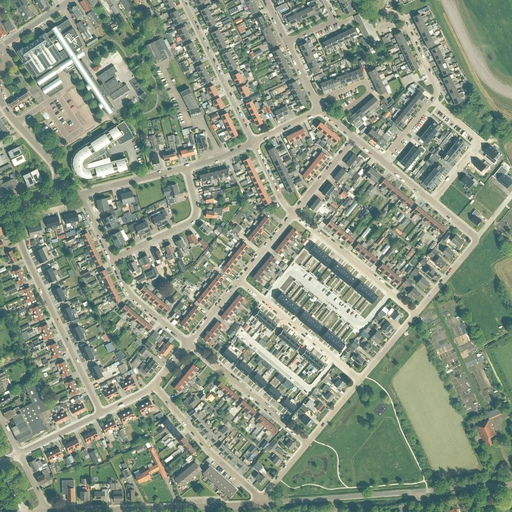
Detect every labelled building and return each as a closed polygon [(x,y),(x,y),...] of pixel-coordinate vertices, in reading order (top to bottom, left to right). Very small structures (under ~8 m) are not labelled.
[(24,0),(10,0),(17,10),(18,9),(26,21),(33,16),(28,7),(29,6),(24,0)] [(45,8),(39,0),(36,0),(37,0),(35,1),(41,11),(45,8)] [(39,0),(45,8),(48,6),(44,0),(39,0)] [(87,2),(85,0),(82,0),(80,2),(86,12),(92,8),(90,5),(88,1),(87,2)] [(120,0),(123,4),(124,4),(129,12),(133,9),(126,0),(120,0)] [(171,0),(165,3),(164,2),(160,5),(161,7),(165,5),(167,9),(174,6),(171,0)] [(249,0),(246,2),(242,4),(243,7),(247,5),(249,8),(256,5),(253,0),(249,0)] [(314,4),(311,6),(310,6),(314,14),(320,11),(316,4),(317,3),(314,0),(312,0),(314,4)] [(348,2),(346,0),(344,0),(339,3),(342,9),(349,5),(350,5),(353,3),(352,0),(348,2)] [(308,7),(305,9),(304,9),(308,16),(314,14),(310,6),(311,6),(309,2),(306,3),(308,7)] [(85,16),(77,4),(70,9),(72,12),(71,13),(74,17),(75,17),(78,20),(79,20),(80,21),(76,24),(82,33),(81,34),(83,37),(82,37),(85,42),(88,46),(98,40),(95,36),(93,37),(87,29),(91,27),(86,21),(87,20),(84,16),(85,16)] [(210,13),(210,12),(208,8),(212,7),(211,4),(207,6),(207,7),(200,11),(203,16),(210,13)] [(110,7),(115,14),(119,12),(114,5),(110,7)] [(249,8),(245,10),(246,13),(250,11),(252,14),(259,11),(256,5),(249,8)] [(303,10),(299,11),(299,12),(302,19),(308,16),(304,9),(305,9),(303,5),(301,6),(303,10)] [(351,8),(350,5),(349,5),(342,9),(346,15),(357,9),(355,6),(351,8)] [(297,13),(294,14),(293,15),(297,22),(302,19),(299,12),(299,11),(297,8),(295,9),(297,13)] [(88,13),(87,15),(91,22),(98,18),(93,10),(88,13)] [(179,16),(177,10),(170,14),(172,18),(168,20),(169,22),(173,20),(173,19),(179,16)] [(210,13),(203,16),(206,22),(213,18),(212,17),(211,14),(214,12),(213,10),(210,12),(210,13)] [(293,15),(294,14),(292,10),(289,11),(291,15),(287,17),(291,25),(297,22),(293,15)] [(141,17),(145,24),(149,22),(145,14),(141,17)] [(420,14),(418,15),(412,17),(415,23),(426,17),(425,15),(421,17),(420,14)] [(266,21),(263,15),(256,18),(252,20),(253,22),(257,20),(258,24),(259,24),(266,21)] [(173,19),(173,20),(175,24),(171,26),(172,28),(176,26),(175,25),(182,22),(179,16),(173,19)] [(213,18),(206,22),(208,27),(216,24),(213,20),(217,18),(216,16),(212,17),(213,18)] [(426,17),(415,23),(417,28),(425,24),(423,21),(427,19),(426,17)] [(45,33),(39,36),(40,37),(23,48),(17,51),(34,76),(36,75),(38,78),(36,80),(45,94),(47,92),(50,96),(62,88),(60,84),(62,83),(57,74),(64,69),(66,72),(76,66),(86,82),(93,76),(82,60),(80,61),(79,59),(85,55),(79,46),(81,45),(68,19),(57,26),(56,25),(51,29),(51,30),(46,34),(45,33)] [(3,22),(0,23),(2,27),(5,26),(9,31),(10,30),(11,30),(14,29),(14,27),(9,20),(5,22),(4,23),(3,22)] [(259,24),(258,24),(254,26),(255,28),(259,26),(261,29),(261,30),(269,26),(266,21),(259,24)] [(425,24),(417,28),(420,33),(431,28),(430,25),(426,27),(425,24)] [(187,32),(184,26),(177,30),(180,34),(176,36),(177,38),(181,36),(180,35),(187,32)] [(261,30),(261,29),(257,31),(258,34),(262,32),(264,35),(264,36),(272,32),(269,26),(261,30)] [(221,35),(220,34),(219,31),(222,29),(221,27),(218,29),(211,33),(214,38),(221,35)] [(357,35),(353,28),(347,31),(350,38),(352,42),(355,40),(353,36),(357,35)] [(432,30),(431,28),(420,33),(422,38),(429,34),(428,31),(432,30)] [(347,31),(341,34),(344,41),(346,45),(349,43),(347,39),(350,38),(347,31)] [(180,35),(181,36),(182,40),(179,41),(180,44),(184,42),(183,41),(190,38),(187,32),(180,35)] [(224,32),(220,34),(221,35),(214,38),(217,44),(224,41),(223,40),(221,36),(225,35),(224,32)] [(264,36),(264,35),(260,37),(261,39),(265,37),(267,41),(267,42),(274,38),(272,32),(264,36)] [(392,40),(392,42),(393,42),(396,40),(403,37),(401,32),(394,35),(395,38),(392,40)] [(344,41),(341,34),(335,37),(338,44),(340,48),(343,46),(341,42),(344,41)] [(429,34),(422,38),(425,43),(436,38),(435,36),(431,37),(429,34)] [(237,35),(235,36),(237,40),(233,42),(236,48),(242,46),(237,35)] [(335,37),(329,40),(332,47),(334,51),(334,50),(337,49),(335,45),(338,44),(335,37)] [(403,37),(396,40),(398,43),(394,45),(395,47),(406,42),(403,37)] [(155,64),(171,56),(162,38),(146,46),(155,64)] [(227,38),(223,40),(224,41),(217,44),(219,50),(226,46),(224,42),(228,40),(227,38)] [(267,42),(267,41),(263,43),(264,45),(268,43),(270,47),(277,44),(274,38),(267,42)] [(436,38),(425,43),(427,48),(435,45),(433,42),(437,40),(436,38)] [(313,45),(311,42),(310,40),(306,42),(299,46),(302,51),(309,48),(309,47),(313,45)] [(332,47),(329,40),(323,43),(328,54),(331,52),(329,48),(332,47)] [(195,48),(192,42),(185,45),(187,50),(184,52),(185,54),(189,52),(188,51),(195,48)] [(408,47),(406,42),(395,47),(396,49),(400,48),(401,51),(408,47)] [(309,48),(302,51),(305,57),(312,53),(311,53),(310,49),(314,47),(313,45),(309,47),(309,48)] [(433,55),(444,50),(443,48),(439,49),(437,46),(430,50),(433,55)] [(408,47),(401,51),(403,54),(399,55),(400,58),(411,52),(408,47)] [(188,51),(189,52),(190,55),(186,57),(187,59),(191,57),(198,53),(195,48),(188,51)] [(231,56),(229,52),(233,50),(232,48),(228,50),(228,51),(222,54),(224,60),(231,56)] [(282,54),(279,48),(272,52),(274,56),(270,58),(271,60),(275,58),(282,54)] [(250,53),(253,58),(262,54),(260,49),(253,53),(252,51),(250,53)] [(444,50),(433,55),(435,60),(442,57),(441,54),(445,52),(444,50)] [(316,51),(311,53),(312,53),(305,57),(307,63),(315,59),(314,58),(313,55),(317,53),(316,51)] [(411,52),(400,58),(401,60),(405,58),(406,61),(413,57),(411,52)] [(191,57),(193,61),(189,63),(190,65),(194,63),(194,62),(201,59),(198,53),(191,57)] [(231,56),(224,60),(227,65),(234,62),(234,61),(232,58),(236,56),(235,54),(231,56)] [(275,58),(277,62),(273,64),(274,66),(278,64),(278,63),(285,60),(282,54),(275,58)] [(318,56),(314,58),(315,59),(307,63),(310,68),(317,65),(317,64),(315,60),(319,58),(318,56)] [(413,57),(406,61),(408,64),(404,66),(405,68),(416,63),(413,57)] [(442,57),(435,60),(438,65),(449,60),(448,58),(444,60),(442,57)] [(234,62),(227,65),(230,71),(237,68),(235,63),(238,62),(237,59),(234,61),(234,62)] [(278,63),(278,64),(280,67),(276,69),(277,71),(281,69),(280,69),(288,65),(285,60),(278,63)] [(449,60),(438,65),(440,70),(447,67),(446,64),(450,62),(449,60)] [(244,64),(239,66),(241,69),(245,67),(245,66),(250,64),(249,61),(243,63),(244,64)] [(317,65),(310,68),(313,74),(320,70),(318,66),(322,64),(321,62),(317,64),(317,65)] [(206,69),(203,63),(196,67),(198,71),(194,73),(195,75),(199,73),(206,69)] [(416,63),(405,68),(406,70),(410,68),(411,71),(418,68),(416,63)] [(355,66),(354,64),(352,65),(354,71),(355,71),(358,78),(364,76),(361,68),(356,70),(355,66)] [(93,76),(86,82),(87,83),(85,85),(88,90),(90,89),(99,102),(97,103),(101,109),(103,107),(108,114),(113,111),(111,108),(113,107),(107,97),(110,95),(113,100),(129,89),(126,84),(123,86),(122,84),(120,85),(114,76),(115,74),(114,73),(117,71),(114,65),(97,76),(101,82),(98,83),(93,76)] [(280,69),(281,69),(282,73),(278,75),(279,77),(283,75),(283,74),(290,71),(288,65),(280,69)] [(451,65),(447,67),(440,70),(443,76),(450,72),(448,69),(452,67),(451,65)] [(378,74),(377,74),(376,70),(380,68),(379,66),(375,68),(375,69),(368,72),(371,78),(378,74)] [(355,71),(354,71),(350,72),(349,68),(347,69),(348,73),(349,73),(352,80),(358,78),(355,71)] [(199,73),(201,77),(197,79),(198,81),(202,79),(201,78),(208,75),(206,69),(199,73)] [(349,73),(348,73),(345,74),(343,70),(341,71),(342,75),(343,75),(346,82),(352,80),(349,73)] [(283,74),(283,75),(285,79),(281,81),(282,83),(286,81),(286,80),(293,76),(290,71),(283,74)] [(382,71),(377,74),(378,74),(371,78),(374,83),(381,80),(380,79),(379,76),(383,74),(382,71)] [(254,78),(251,72),(248,73),(248,74),(245,75),(246,78),(247,78),(248,81),(254,78)] [(343,75),(342,75),(339,77),(337,72),(335,73),(336,77),(337,77),(340,85),(346,82),(343,75)] [(452,74),(449,75),(442,79),(445,84),(452,81),(456,79),(454,77),(453,77),(452,74)] [(201,78),(202,79),(204,82),(200,84),(201,86),(205,85),(204,84),(211,80),(208,75),(201,78)] [(337,77),(336,77),(333,79),(331,75),(329,75),(331,80),(331,79),(334,87),(340,85),(337,77)] [(243,79),(242,76),(234,80),(236,85),(243,81),(242,79),(243,79)] [(331,79),(331,80),(327,81),(325,77),(323,77),(325,82),(326,81),(329,89),(334,87),(331,79)] [(381,80),(374,83),(376,89),(383,85),(381,81),(386,79),(385,77),(380,79),(381,80)] [(129,81),(136,93),(141,89),(134,78),(129,81)] [(320,79),(317,80),(319,84),(320,84),(322,91),(329,89),(326,81),(325,82),(321,83),(320,79)] [(453,84),(452,81),(445,84),(447,89),(460,83),(461,82),(460,80),(453,84)] [(298,87),(295,81),(288,85),(290,89),(286,91),(287,93),(291,91),(291,90),(298,87)] [(387,83),(383,85),(376,89),(379,95),(386,91),(384,87),(388,85),(387,83)] [(460,83),(447,89),(450,94),(457,91),(455,88),(459,86),(461,85),(460,83)] [(215,89),(213,85),(207,88),(208,90),(206,91),(207,93),(215,89)] [(291,90),(291,91),(293,95),(289,97),(290,99),(294,97),(294,96),(301,92),(298,87),(291,90)] [(182,97),(188,110),(189,110),(191,118),(205,115),(201,107),(199,108),(197,106),(198,105),(191,92),(189,88),(180,92),(182,97)] [(207,93),(205,95),(202,96),(203,99),(206,98),(207,100),(210,99),(210,98),(218,94),(215,89),(207,93)] [(249,91),(248,89),(240,93),(242,97),(249,94),(248,92),(249,91)] [(11,108),(31,95),(28,91),(8,104),(11,108)] [(421,101),(425,96),(419,91),(417,94),(413,91),(412,93),(421,101)] [(458,94),(457,91),(450,94),(452,99),(463,94),(462,92),(458,94)] [(294,96),(294,97),(296,100),(292,102),(293,104),(297,102),(296,102),(304,98),(301,92),(294,96)] [(126,105),(144,96),(142,93),(125,102),(126,105)] [(421,101),(412,93),(410,95),(414,97),(412,100),(418,105),(421,101)] [(464,96),(463,94),(452,99),(455,105),(462,101),(460,98),(464,96)] [(222,102),(219,97),(213,101),(214,103),(212,103),(214,106),(222,102)] [(374,97),(369,101),(374,107),(377,111),(379,109),(376,106),(379,103),(374,97)] [(387,101),(384,97),(381,100),(387,108),(387,107),(387,108),(391,104),(394,102),(391,98),(387,101)] [(296,102),(297,102),(299,106),(295,108),(296,110),(300,108),(299,107),(306,103),(304,98),(296,102)] [(248,109),(258,104),(257,102),(254,103),(255,104),(253,105),(251,100),(245,103),(248,109)] [(406,100),(405,102),(414,109),(418,105),(412,100),(409,103),(406,100)] [(374,107),(369,101),(364,105),(370,111),(369,111),(372,115),(374,113),(371,110),(374,107)] [(414,109),(405,102),(403,104),(406,106),(404,109),(410,114),(414,109)] [(260,106),(258,104),(248,109),(251,114),(257,112),(255,108),(256,107),(257,108),(260,106)] [(283,116),(289,113),(285,106),(281,108),(279,104),(277,105),(279,109),(283,116)] [(370,111),(364,105),(359,109),(365,115),(364,116),(367,119),(369,117),(366,114),(369,111),(370,111)] [(279,109),(275,111),(273,107),(271,108),(273,112),(274,112),(277,119),(283,116),(279,109)] [(365,115),(359,109),(355,113),(360,119),(359,120),(362,123),(364,121),(361,118),(364,116),(365,115)] [(399,109),(398,111),(407,118),(410,114),(404,109),(402,111),(399,109)] [(407,118),(398,111),(396,112),(399,115),(397,118),(403,123),(407,118)] [(257,112),(251,114),(254,120),(264,115),(263,113),(260,114),(260,115),(259,116),(257,112)] [(219,123),(230,118),(227,113),(221,115),(223,120),(221,120),(221,119),(218,121),(219,123)] [(362,123),(359,120),(360,119),(355,113),(350,117),(355,123),(354,124),(357,127),(362,123)] [(265,117),(264,115),(254,120),(256,126),(262,123),(260,119),(262,118),(262,119),(265,117)] [(403,123),(397,118),(394,115),(392,117),(396,120),(393,122),(399,127),(403,123)] [(230,118),(219,123),(221,126),(223,124),(223,123),(224,123),(226,127),(232,124),(230,118)] [(116,126),(115,124),(78,149),(73,153),(74,153),(71,159),(70,165),(71,165),(72,170),(76,175),(81,179),(81,178),(87,180),(92,179),(127,171),(125,162),(127,162),(126,157),(110,162),(107,151),(106,151),(104,147),(115,139),(119,145),(134,138),(132,133),(129,129),(124,121),(116,126)] [(434,121),(430,125),(437,131),(441,127),(434,121)] [(317,135),(325,126),(320,122),(316,127),(320,131),(319,132),(318,131),(315,134),(317,135)] [(232,124),(226,127),(228,131),(227,131),(226,130),(224,132),(225,134),(235,129),(232,124)] [(388,129),(393,134),(397,128),(392,124),(388,129)] [(0,128),(0,132),(2,135),(8,130),(4,125),(0,128)] [(430,125),(427,129),(434,135),(437,131),(430,125)] [(325,126),(317,135),(319,137),(322,134),(321,133),(321,132),(325,135),(330,130),(325,126)] [(303,128),(297,131),(302,142),(305,141),(303,138),(302,138),(301,137),(306,135),(303,128)] [(376,133),(377,133),(380,130),(378,128),(375,132),(371,129),(366,135),(371,139),(376,133)] [(235,129),(225,134),(226,137),(229,135),(228,134),(230,134),(232,138),(238,135),(235,129)] [(427,129),(423,133),(430,139),(434,135),(427,129)] [(330,130),(325,135),(329,139),(328,140),(327,139),(325,142),(327,143),(335,134),(330,130)] [(297,131),(291,134),(297,145),(299,144),(298,140),(296,141),(296,140),(300,138),(302,142),(297,131)] [(380,136),(377,133),(376,133),(371,139),(376,143),(381,137),(382,138),(385,134),(383,132),(380,136)] [(199,149),(207,147),(204,136),(203,133),(200,134),(201,137),(196,138),(199,149)] [(423,133),(420,138),(424,141),(422,144),(427,147),(429,145),(427,143),(430,139),(423,133)] [(297,145),(291,134),(286,137),(289,143),(294,141),(294,142),(293,143),(294,146),(297,145)] [(335,134),(327,143),(329,145),(331,142),(330,141),(331,140),(335,143),(340,138),(335,134)] [(155,148),(154,145),(157,144),(155,135),(148,136),(149,140),(150,140),(152,146),(153,148),(155,148)] [(385,140),(382,138),(381,137),(376,143),(381,147),(386,141),(387,142),(390,138),(388,136),(385,140)] [(456,137),(452,142),(454,144),(461,149),(465,144),(458,139),(456,137)] [(193,148),(190,148),(189,147),(190,146),(189,143),(185,144),(188,155),(194,154),(193,148)] [(281,147),(276,150),(275,147),(268,150),(270,155),(277,152),(285,148),(283,143),(280,144),(281,147)] [(313,152),(317,148),(312,144),(309,148),(313,152)] [(454,144),(450,148),(457,154),(461,149),(454,144)] [(413,145),(410,150),(417,155),(420,151),(422,153),(424,150),(420,146),(418,149),(413,145)] [(494,164),(497,160),(494,157),(498,153),(490,146),(485,152),(487,154),(485,157),(494,164)] [(11,158),(22,154),(18,147),(8,152),(11,158)] [(150,149),(152,154),(150,154),(152,164),(159,163),(157,152),(156,152),(155,148),(153,148),(150,149)] [(170,148),(168,148),(171,160),(177,158),(175,152),(172,153),(172,151),(171,151),(170,148)] [(285,148),(277,152),(270,155),(273,161),(280,157),(278,154),(286,151),(285,148)] [(450,148),(446,153),(453,159),(457,154),(450,148)] [(410,150),(407,154),(414,160),(417,155),(410,150)] [(315,151),(314,153),(323,161),(327,156),(321,151),(318,155),(317,155),(318,153),(315,151)] [(323,161),(314,153),(312,155),(315,158),(316,156),(317,157),(314,161),(319,166),(323,161)] [(446,153),(442,158),(449,164),(453,159),(446,153)] [(22,154),(11,158),(15,165),(25,160),(22,154)] [(353,154),(349,159),(358,166),(360,164),(358,163),(360,159),(353,154)] [(407,154),(403,158),(410,164),(414,160),(407,154)] [(280,157),(273,161),(276,166),(282,163),(280,157)] [(249,158),(243,161),(245,165),(244,166),(243,164),(240,166),(241,168),(251,163),(249,158)] [(403,158),(400,162),(407,168),(410,164),(403,158)] [(358,166),(349,159),(345,164),(352,169),(355,166),(357,168),(358,166)] [(491,165),(486,161),(483,163),(478,159),(474,165),(477,167),(477,168),(481,172),(485,167),(487,169),(491,165)] [(319,166),(314,161),(310,165),(309,164),(310,163),(307,161),(306,163),(315,170),(319,166)] [(232,165),(235,171),(241,168),(239,165),(240,165),(239,164),(238,163),(232,165)] [(254,169),(251,163),(241,168),(242,169),(243,171),(246,169),(245,168),(246,167),(248,172),(254,169)] [(285,168),(282,163),(276,166),(278,172),(285,168)] [(315,170),(306,163),(304,165),(307,167),(308,166),(309,167),(306,171),(302,167),(302,168),(311,175),(315,170)] [(438,163),(434,168),(441,174),(445,169),(438,163)] [(502,165),(495,173),(500,177),(497,180),(507,188),(511,182),(511,180),(505,175),(508,171),(502,165)] [(288,174),(285,168),(278,172),(281,177),(288,174)] [(311,175),(302,168),(300,170),(303,172),(304,171),(305,172),(302,176),(307,180),(311,175)] [(342,168),(338,173),(346,181),(348,179),(346,177),(348,174),(342,168)] [(375,172),(370,168),(365,174),(368,177),(366,179),(368,180),(375,172)] [(434,168),(430,173),(437,178),(441,174),(434,168)] [(37,169),(30,172),(35,182),(42,179),(37,169)] [(254,169),(248,172),(250,176),(249,177),(249,175),(246,177),(247,179),(257,174),(254,169)] [(222,170),(216,171),(218,178),(222,177),(222,178),(221,178),(222,181),(225,181),(222,170)] [(30,172),(23,176),(28,186),(35,182),(30,172)] [(375,172),(368,180),(370,182),(371,180),(375,182),(380,176),(375,172)] [(15,180),(17,179),(15,173),(10,175),(10,176),(11,179),(7,181),(11,189),(18,186),(15,180)] [(213,184),(211,173),(205,174),(206,180),(210,180),(211,181),(209,181),(210,184),(213,184)] [(346,181),(338,173),(334,178),(340,184),(343,181),(345,182),(346,181)] [(430,173),(426,177),(433,183),(437,178),(430,173)] [(247,179),(240,183),(241,185),(251,180),(250,179),(252,178),(254,183),(260,180),(257,174),(247,179)] [(290,179),(288,174),(281,177),(284,182),(290,179)] [(465,176),(460,182),(468,189),(473,183),(475,185),(477,183),(473,179),(471,182),(465,176)] [(426,177),(422,182),(429,188),(433,183),(426,177)] [(293,184),(290,179),(284,182),(286,188),(293,184)] [(382,191),(389,183),(384,179),(380,184),(384,187),(383,188),(382,187),(380,190),(382,191)] [(0,187),(2,186),(5,192),(11,189),(7,181),(4,183),(2,180),(1,180),(0,180),(0,187)] [(260,180),(254,183),(256,187),(255,188),(254,186),(251,188),(252,190),(262,185),(260,180)] [(293,184),(286,188),(289,193),(296,190),(294,186),(296,185),(297,185),(298,185),(299,187),(303,185),(301,180),(295,183),(293,184)] [(394,187),(389,183),(382,191),(384,193),(386,191),(385,190),(386,189),(389,192),(394,187)] [(179,194),(176,184),(168,186),(168,187),(163,189),(164,196),(166,195),(168,204),(176,202),(175,197),(172,198),(172,196),(179,194)] [(334,188),(329,184),(326,188),(335,195),(337,193),(333,190),(334,188)] [(344,186),(344,187),(344,186),(343,187),(340,184),(338,186),(341,189),(343,190),(346,193),(349,190),(344,186)] [(265,191),(262,185),(252,190),(253,193),(257,191),(256,190),(257,189),(259,194),(265,191)] [(374,187),(372,185),(371,185),(364,194),(366,196),(374,187)] [(394,187),(389,192),(393,195),(393,196),(391,195),(389,198),(391,199),(398,191),(394,187)] [(326,188),(321,193),(326,197),(329,195),(330,196),(330,195),(333,197),(335,195),(326,188)] [(497,201),(494,198),(498,194),(492,190),(489,193),(488,193),(483,199),(492,207),(497,201)] [(129,191),(126,192),(129,202),(132,201),(133,205),(138,203),(136,196),(133,197),(132,191),(129,192),(129,191)] [(211,192),(211,195),(204,196),(206,203),(213,201),(213,198),(218,197),(217,191),(211,192)] [(265,191),(259,194),(261,198),(260,199),(260,198),(257,199),(258,202),(268,197),(265,191)] [(398,191),(391,199),(393,201),(396,198),(394,197),(395,196),(399,200),(403,194),(398,191)] [(456,195),(452,191),(448,197),(456,204),(459,201),(463,205),(468,199),(459,192),(456,195)] [(122,200),(119,201),(121,208),(126,206),(125,203),(129,202),(126,192),(123,193),(120,194),(122,200)] [(403,194),(399,200),(403,203),(402,204),(401,203),(399,205),(401,207),(408,198),(403,194)] [(97,206),(108,203),(107,200),(110,199),(110,197),(97,200),(97,202),(96,202),(97,206)] [(268,197),(258,202),(259,204),(262,202),(261,201),(262,200),(265,205),(271,202),(268,197)] [(323,202),(318,198),(314,203),(327,214),(330,210),(324,206),(324,207),(322,206),(321,206),(321,205),(323,202)] [(342,205),(345,208),(349,204),(350,205),(353,201),(352,200),(351,201),(348,198),(342,205)] [(408,198),(401,207),(403,209),(405,206),(404,205),(405,204),(409,207),(413,202),(408,198)] [(333,201),(328,207),(333,212),(338,206),(333,201)] [(354,201),(344,214),(347,216),(357,204),(354,201)] [(108,203),(97,206),(98,209),(99,209),(99,211),(106,210),(107,213),(114,211),(112,206),(108,207),(108,203)] [(314,203),(310,208),(315,212),(318,208),(319,209),(318,210),(322,213),(322,214),(325,216),(324,218),(327,220),(331,214),(329,212),(327,214),(314,203)] [(415,218),(422,209),(417,206),(413,211),(417,214),(416,215),(415,214),(413,217),(415,218)] [(206,210),(205,217),(213,218),(216,218),(216,215),(221,216),(222,209),(213,208),(213,212),(206,210)] [(161,214),(158,216),(162,225),(165,224),(165,223),(167,222),(165,216),(168,215),(164,209),(159,211),(161,214)] [(427,213),(422,209),(415,218),(416,219),(417,220),(419,217),(418,216),(419,215),(422,219),(427,213)] [(474,215),(470,220),(477,225),(481,219),(478,216),(480,213),(475,209),(472,213),(474,215)] [(114,211),(107,213),(108,216),(103,219),(104,221),(103,221),(105,225),(114,220),(112,215),(115,213),(114,211)] [(73,225),(75,225),(75,221),(79,220),(77,212),(70,214),(73,225)] [(262,220),(266,224),(270,220),(265,216),(262,213),(260,215),(264,218),(262,220)] [(427,213),(422,219),(426,222),(425,223),(424,222),(422,224),(424,226),(431,217),(427,213)] [(71,226),(73,225),(70,214),(64,215),(66,223),(70,222),(71,226)] [(151,215),(148,216),(151,223),(154,221),(157,227),(159,226),(159,227),(162,225),(158,216),(153,218),(151,215)] [(55,230),(57,229),(56,226),(60,225),(58,217),(52,218),(55,230)] [(142,219),(143,222),(141,224),(145,233),(148,232),(148,231),(150,230),(147,225),(150,223),(147,217),(142,219)] [(330,229),(335,224),(331,221),(332,220),(333,221),(335,218),(333,217),(330,220),(326,225),(330,229)] [(399,223),(402,225),(408,219),(405,217),(399,223)] [(431,217),(424,226),(426,228),(428,225),(427,224),(428,223),(432,226),(436,221),(431,217)] [(53,230),(55,230),(52,218),(46,220),(48,228),(52,227),(53,230)] [(114,220),(105,225),(106,228),(107,227),(108,229),(114,227),(115,230),(122,226),(120,223),(117,225),(114,220)] [(266,224),(262,220),(259,224),(258,223),(258,222),(256,220),(254,222),(263,229),(266,224)] [(40,235),(43,234),(40,221),(34,223),(36,234),(39,233),(40,235)] [(436,221),(432,226),(436,230),(435,230),(434,230),(432,232),(434,234),(441,225),(436,221)] [(145,233),(141,224),(138,225),(136,222),(131,224),(134,231),(137,230),(139,235),(142,234),(142,235),(145,233)] [(263,229),(254,222),(253,224),(255,226),(256,225),(257,226),(254,229),(259,233),(263,229)] [(375,239),(386,226),(380,222),(371,232),(375,235),(373,237),(375,239)] [(36,234),(34,223),(27,224),(30,237),(34,236),(33,234),(36,234)] [(203,223),(199,227),(204,233),(207,230),(209,232),(212,230),(209,227),(208,228),(203,223)] [(338,227),(335,224),(330,229),(335,233),(342,224),(340,223),(338,225),(339,226),(338,227)] [(237,224),(233,230),(237,233),(241,228),(237,224)] [(345,226),(342,224),(335,233),(340,237),(344,232),(341,229),(342,228),(343,228),(345,226)] [(446,229),(441,225),(434,234),(436,236),(438,233),(437,232),(438,231),(442,234),(446,229)] [(122,226),(115,230),(116,232),(111,235),(112,237),(111,238),(113,241),(122,236),(120,231),(123,230),(122,226)] [(218,227),(213,232),(217,235),(222,231),(218,227)] [(361,236),(363,238),(370,229),(368,227),(361,236)] [(293,228),(289,233),(294,237),(296,235),(299,237),(301,235),(298,232),(293,228)] [(249,229),(247,231),(255,238),(259,233),(254,229),(251,233),(250,232),(251,231),(249,229)] [(255,238),(247,231),(245,233),(248,235),(249,234),(250,235),(247,239),(252,242),(255,238)] [(344,232),(340,237),(345,241),(352,232),(350,231),(348,233),(349,233),(348,235),(344,232)] [(80,242),(90,238),(87,232),(82,235),(84,239),(83,240),(81,239),(79,240),(80,242)] [(352,232),(345,241),(350,245),(354,240),(350,237),(351,236),(352,236),(354,234),(352,232)] [(195,237),(193,233),(187,236),(191,243),(193,242),(195,245),(198,243),(195,237)] [(294,237),(289,233),(285,237),(294,244),(295,242),(293,240),(292,241),(291,240),(294,237)] [(442,239),(445,242),(450,236),(446,233),(442,239)] [(463,242),(455,235),(451,240),(458,247),(463,242)] [(122,236),(113,241),(114,244),(115,244),(116,246),(125,241),(122,236)] [(376,243),(379,245),(384,238),(381,236),(376,243)] [(294,244),(285,237),(282,242),(287,246),(289,242),(290,243),(290,244),(292,246),(294,244)] [(181,239),(175,242),(179,248),(182,247),(183,250),(187,248),(185,245),(184,245),(181,239)] [(208,246),(202,239),(199,242),(203,247),(201,248),(204,251),(206,250),(205,248),(208,246)] [(415,247),(419,251),(425,244),(420,241),(416,246),(415,247)] [(238,242),(237,244),(245,251),(249,246),(244,242),(241,246),(240,245),(241,244),(238,242)] [(282,242),(278,247),(286,253),(288,251),(286,249),(285,250),(284,249),(287,246),(282,242)] [(358,252),(366,243),(364,242),(362,244),(362,245),(361,246),(358,243),(354,248),(358,252)] [(92,243),(87,245),(89,250),(88,250),(86,249),(84,250),(85,253),(95,248),(92,243)] [(366,243),(358,252),(363,256),(368,251),(364,248),(365,247),(366,248),(368,245),(366,243)] [(170,244),(165,247),(168,254),(167,254),(166,255),(167,257),(168,260),(173,258),(176,257),(175,254),(173,251),(174,251),(170,244)] [(245,251),(237,244),(235,246),(237,248),(238,247),(239,248),(236,252),(241,255),(245,251)] [(314,244),(308,252),(313,255),(319,248),(314,244)] [(387,244),(380,252),(383,254),(389,247),(387,244)] [(385,256),(388,258),(395,249),(392,246),(385,256)] [(48,250),(47,247),(35,253),(37,258),(47,254),(46,251),(48,250)] [(286,253),(278,247),(274,251),(279,255),(282,251),(283,252),(282,253),(285,255),(286,253)] [(449,258),(453,253),(446,247),(442,252),(449,258)] [(319,248),(313,255),(317,259),(323,251),(319,248)] [(428,254),(428,255),(431,257),(436,252),(433,248),(428,254)] [(14,255),(12,250),(6,253),(8,257),(7,257),(6,256),(4,258),(5,260),(14,255)] [(159,250),(153,252),(156,260),(157,264),(163,261),(165,264),(168,263),(166,260),(165,260),(163,257),(162,257),(159,250)] [(368,251),(363,256),(368,260),(375,251),(373,250),(371,252),(372,253),(371,254),(368,251)] [(202,256),(207,261),(209,258),(211,255),(209,253),(207,251),(202,256)] [(231,251),(229,253),(237,260),(241,255),(236,252),(233,255),(232,254),(233,253),(231,251)] [(323,251),(317,259),(321,262),(327,255),(323,251)] [(375,251),(368,260),(373,264),(377,259),(374,256),(375,255),(377,253),(375,251)] [(97,253),(92,256),(94,260),(93,260),(92,260),(89,261),(90,263),(100,259),(97,253)] [(237,260),(229,253),(227,255),(230,257),(231,256),(232,257),(229,261),(234,265),(237,260)] [(49,256),(47,254),(37,258),(40,264),(52,258),(51,255),(49,256)] [(150,262),(147,255),(141,258),(144,264),(147,263),(148,266),(151,264),(150,262)] [(268,260),(276,266),(278,264),(275,262),(274,263),(273,262),(276,259),(271,255),(268,260)] [(327,255),(321,262),(325,266),(331,258),(327,255)] [(440,268),(445,262),(439,257),(438,258),(436,256),(434,259),(435,261),(434,263),(440,268)] [(419,262),(419,263),(423,266),(427,261),(423,257),(419,262)] [(180,260),(176,262),(181,272),(185,270),(180,260)] [(234,265),(229,261),(226,264),(225,263),(226,262),(224,260),(222,262),(230,269),(234,265)] [(268,260),(264,264),(269,268),(272,265),(273,265),(272,266),(274,268),(276,266),(268,260)] [(138,269),(134,261),(128,264),(132,272),(135,270),(137,273),(140,271),(139,268),(138,269)] [(230,269),(222,262),(220,264),(223,266),(223,265),(225,266),(222,270),(226,274),(230,269)] [(279,266),(284,270),(287,266),(282,262),(279,266)] [(383,272),(390,263),(388,262),(386,264),(387,265),(386,266),(382,263),(378,268),(383,272)] [(337,263),(331,270),(335,274),(341,266),(337,263)] [(390,263),(383,272),(388,276),(392,271),(388,268),(389,267),(390,268),(392,265),(390,263)] [(264,264),(260,269),(268,275),(270,273),(268,271),(267,272),(266,272),(269,268),(264,264)] [(341,266),(335,274),(340,277),(346,270),(341,266)] [(432,278),(437,273),(430,267),(429,268),(427,266),(424,269),(427,270),(425,273),(432,278)] [(23,274),(20,268),(15,271),(14,270),(12,272),(13,275),(16,274),(17,277),(23,274)] [(44,272),(47,278),(57,273),(56,270),(53,272),(51,268),(44,272)] [(410,272),(411,273),(415,276),(417,275),(416,274),(419,271),(415,268),(410,272)] [(108,274),(105,269),(100,272),(102,276),(101,276),(99,276),(97,277),(98,279),(108,274)] [(268,275),(260,269),(256,273),(261,277),(264,274),(265,274),(264,275),(267,277),(268,275)] [(346,270),(340,277),(344,281),(350,274),(346,270)] [(392,271),(388,276),(392,280),(400,271),(397,270),(395,272),(396,273),(395,274),(392,271)] [(400,271),(392,280),(397,284),(401,279),(398,276),(399,275),(400,275),(402,273),(400,271)] [(58,275),(57,273),(47,278),(50,284),(57,280),(55,276),(58,275)] [(211,275),(220,282),(223,277),(218,273),(216,277),(214,276),(215,275),(213,273),(211,275)] [(261,277),(256,273),(253,278),(258,282),(261,284),(262,282),(259,279),(261,277)] [(23,274),(17,277),(19,280),(16,281),(18,285),(20,283),(26,280),(23,274)] [(136,279),(138,283),(146,279),(144,274),(136,279)] [(350,274),(344,281),(349,285),(355,277),(350,274)] [(220,282),(211,275),(210,277),(212,279),(213,278),(214,279),(211,283),(216,287),(220,282)] [(424,288),(428,282),(422,277),(421,277),(419,275),(417,277),(419,279),(417,282),(424,288)] [(407,278),(402,284),(406,287),(407,286),(408,287),(412,283),(407,278)] [(110,280),(105,282),(107,286),(106,287),(104,286),(102,287),(103,290),(113,285),(110,280)] [(206,282),(204,284),(212,291),(216,287),(211,283),(208,286),(207,285),(208,284),(206,282)] [(360,282),(354,289),(358,293),(365,285),(360,282)] [(144,294),(151,286),(149,284),(147,286),(148,288),(147,289),(143,286),(140,290),(144,294)] [(212,291),(204,284),(202,286),(205,288),(206,287),(207,288),(204,292),(209,296),(212,291)] [(365,285),(358,293),(363,296),(369,289),(365,285)] [(411,290),(408,293),(415,299),(419,293),(413,288),(414,287),(411,285),(409,288),(411,290)] [(6,293),(16,289),(15,286),(2,291),(3,294),(6,293)] [(153,288),(151,286),(144,294),(148,298),(152,293),(149,290),(150,290),(151,290),(153,288)] [(32,293),(29,287),(23,289),(20,290),(22,293),(25,292),(26,296),(32,293)] [(62,291),(60,288),(53,291),(56,297),(66,292),(65,290),(62,291)] [(369,289),(363,296),(367,300),(373,292),(369,289)] [(115,290),(110,293),(112,297),(111,297),(110,296),(107,298),(108,300),(118,295),(115,290)] [(209,296),(204,292),(201,295),(200,294),(201,293),(198,291),(197,293),(205,300),(209,296)] [(67,294),(66,292),(56,297),(59,303),(66,299),(64,296),(67,294)] [(156,296),(152,293),(148,298),(153,302),(160,294),(158,292),(156,294),(157,295),(156,296)] [(282,292),(275,300),(280,303),(286,296),(282,292)] [(373,292),(367,300),(371,303),(377,296),(373,292)] [(32,293),(26,296),(28,299),(25,300),(27,303),(29,302),(35,299),(32,293)] [(205,300),(197,293),(195,295),(197,297),(198,296),(199,297),(196,301),(201,305),(205,300)] [(160,294),(153,302),(157,305),(161,301),(158,298),(159,297),(160,297),(162,295),(160,294)] [(239,294),(236,299),(241,303),(242,300),(246,303),(247,301),(244,298),(239,294)] [(286,296),(280,303),(284,307),(290,299),(286,296)] [(165,304),(161,301),(157,305),(162,309),(169,301),(167,299),(165,301),(165,303),(165,304)] [(241,303),(236,299),(232,303),(240,310),(242,308),(240,306),(239,307),(238,306),(241,303)] [(290,299),(284,307),(288,310),(294,303),(290,299)] [(171,303),(169,301),(162,309),(166,313),(170,308),(167,305),(167,304),(169,305),(171,303)] [(191,310),(196,314),(199,309),(195,306),(194,306),(191,303),(190,305),(193,308),(191,310)] [(232,303),(228,308),(233,312),(236,308),(237,309),(236,310),(239,312),(240,310),(232,303)] [(294,303),(288,310),(293,314),(299,306),(294,303)] [(41,311),(38,305),(32,308),(32,307),(29,309),(31,312),(33,311),(35,314),(41,311)] [(123,317),(129,308),(125,305),(121,309),(125,312),(124,313),(122,313),(121,315),(123,317)] [(71,311),(69,307),(62,311),(65,316),(76,311),(74,309),(71,311)] [(391,307),(387,313),(388,314),(387,314),(396,321),(401,315),(396,311),(396,312),(394,311),(395,310),(391,307)] [(134,312),(129,308),(123,317),(125,318),(126,316),(126,315),(127,314),(130,317),(134,312)] [(233,312),(228,308),(225,312),(233,319),(235,317),(232,315),(231,316),(230,315),(233,312)] [(185,310),(184,312),(192,319),(196,314),(191,310),(188,314),(187,313),(187,311),(185,310)] [(259,310),(253,317),(258,320),(264,313),(259,310)] [(41,311),(35,314),(37,317),(34,319),(36,322),(38,321),(38,320),(44,317),(41,311)] [(77,314),(76,311),(65,316),(68,322),(75,319),(73,315),(77,314)] [(304,311),(298,318),(302,322),(309,315),(304,311)] [(134,312),(130,317),(133,320),(133,321),(131,320),(130,322),(132,324),(138,316),(134,312)] [(192,319),(184,312),(182,314),(184,316),(186,315),(186,316),(183,319),(188,323),(192,319)] [(233,319),(225,312),(221,317),(226,321),(229,317),(230,318),(229,319),(231,321),(233,319)] [(264,313),(258,320),(262,324),(268,317),(264,313)] [(309,315),(302,322),(307,326),(313,318),(309,315)] [(143,320),(138,316),(132,324),(134,326),(135,324),(135,322),(135,321),(139,324),(143,320)] [(268,317),(262,324),(267,328),(273,321),(268,317)] [(313,318),(307,326),(311,329),(318,322),(313,318)] [(188,323),(183,319),(182,322),(178,319),(177,321),(180,324),(185,328),(188,323)] [(383,319),(381,322),(379,325),(382,327),(381,327),(387,332),(392,326),(387,321),(386,321),(383,319)] [(143,320),(139,324),(142,327),(142,328),(140,328),(138,330),(141,331),(147,323),(143,320)] [(214,325),(219,329),(221,327),(224,330),(226,327),(223,325),(218,321),(214,325)] [(273,321),(267,328),(271,332),(277,325),(273,321)] [(318,322),(311,329),(316,333),(322,326),(318,322)] [(152,327),(147,323),(141,331),(143,333),(144,331),(144,330),(144,329),(148,332),(152,327)] [(50,330),(47,324),(41,327),(41,326),(38,327),(40,331),(42,329),(44,333),(50,330)] [(214,325),(210,330),(219,337),(220,335),(218,333),(217,334),(216,333),(219,329),(214,325)] [(79,326),(71,330),(74,335),(85,330),(84,328),(80,330),(79,326)] [(227,334),(231,337),(235,332),(231,329),(227,334)] [(283,329),(277,336),(282,340),(287,333),(283,329)] [(50,330),(44,333),(45,336),(43,337),(44,340),(47,339),(53,336),(50,330)] [(85,330),(74,335),(77,341),(84,338),(82,334),(86,333),(85,330)] [(219,337),(210,330),(207,335),(212,338),(214,335),(216,336),(215,337),(217,339),(219,337)] [(327,330),(321,337),(326,341),(332,333),(327,330)] [(378,343),(383,337),(376,331),(376,332),(373,330),(371,332),(374,334),(371,337),(378,343)] [(154,332),(150,336),(157,341),(160,337),(154,332)] [(287,333),(282,340),(286,344),(292,337),(287,333)] [(332,333),(326,341),(330,344),(336,337),(332,333)] [(432,337),(442,367),(448,365),(444,354),(452,351),(446,334),(445,335),(444,333),(432,337)] [(212,338),(207,335),(203,339),(208,343),(211,345),(213,343),(210,341),(212,338)] [(292,337),(286,344),(290,347),(296,340),(292,337)] [(336,337),(330,344),(334,348),(340,340),(336,337)] [(357,337),(351,345),(355,349),(359,344),(357,343),(359,341),(358,340),(359,339),(357,337)] [(258,342),(264,346),(267,343),(261,338),(258,342)] [(33,342),(36,348),(44,344),(43,340),(39,342),(38,339),(33,342)] [(144,347),(147,349),(148,349),(152,344),(147,340),(143,345),(144,346),(144,347)] [(161,340),(159,343),(169,351),(173,346),(168,341),(166,344),(161,340)] [(296,340),(290,347),(295,351),(301,344),(296,340)] [(340,340),(334,348),(338,351),(345,344),(340,340)] [(369,354),(373,348),(367,343),(365,341),(363,344),(365,345),(363,349),(369,354)] [(59,348),(56,342),(50,345),(47,346),(48,349),(51,348),(53,351),(59,348)] [(108,353),(115,349),(111,342),(105,345),(108,353)] [(169,351),(159,343),(157,345),(162,349),(158,353),(162,356),(163,354),(165,356),(169,351)] [(230,344),(221,355),(227,359),(234,350),(231,348),(233,347),(230,344)] [(461,356),(470,353),(466,344),(457,348),(461,356)] [(88,345),(81,349),(84,355),(94,350),(93,348),(90,349),(88,345)] [(358,355),(360,353),(355,348),(354,348),(350,345),(347,349),(352,352),(353,351),(355,352),(351,357),(351,359),(353,361),(354,360),(360,365),(364,360),(358,355)] [(147,349),(144,347),(139,353),(143,356),(148,350),(147,350),(147,349)] [(59,348),(53,351),(54,354),(52,356),(53,359),(56,358),(56,357),(62,354),(59,348)] [(306,349),(301,356),(305,359),(311,353),(306,349)] [(94,350),(84,355),(86,361),(94,357),(92,353),(95,352),(94,350)] [(234,350),(227,359),(232,363),(240,353),(237,351),(236,352),(234,350)] [(311,353),(305,359),(310,363),(315,356),(311,353)] [(315,356),(310,363),(314,367),(320,360),(315,356)] [(137,357),(131,364),(136,368),(142,361),(137,357)] [(292,367),(298,360),(295,357),(289,365),(292,367)] [(149,359),(146,362),(149,364),(148,365),(154,369),(158,364),(152,360),(151,361),(149,359)] [(320,360),(314,367),(319,371),(324,364),(320,360)] [(68,367),(65,361),(59,364),(59,363),(56,364),(57,368),(60,366),(62,370),(68,367)] [(242,361),(236,367),(241,371),(247,365),(242,361)] [(141,367),(139,370),(144,374),(146,374),(147,372),(150,374),(154,369),(148,365),(147,365),(145,364),(143,362),(140,366),(141,367)] [(121,374),(127,371),(123,363),(118,366),(121,374)] [(193,364),(189,369),(198,376),(200,374),(197,372),(197,373),(195,372),(198,368),(193,364)] [(38,369),(40,373),(50,369),(48,365),(38,369)] [(97,365),(90,368),(93,374),(103,369),(102,367),(99,368),(97,365)] [(247,365),(241,371),(246,375),(252,369),(247,365)] [(68,367),(62,370),(63,373),(61,374),(62,378),(65,376),(70,373),(68,367)] [(105,371),(103,369),(93,374),(96,380),(103,376),(101,372),(105,371)] [(198,376),(189,369),(185,374),(194,381),(196,379),(193,377),(192,376),(194,373),(198,376)] [(256,373),(251,379),(256,384),(262,377),(256,373)] [(279,373),(275,378),(281,382),(284,378),(279,373)] [(185,374),(181,378),(187,383),(189,379),(191,380),(190,381),(192,383),(194,381),(185,374)] [(339,389),(345,383),(339,378),(340,378),(337,376),(335,378),(338,380),(334,385),(339,389)] [(130,388),(136,385),(133,379),(132,379),(131,377),(128,378),(130,380),(127,382),(130,388)] [(262,377),(256,384),(261,388),(267,382),(262,377)] [(181,378),(178,383),(186,390),(188,388),(186,386),(185,387),(184,386),(187,383),(181,378)] [(76,385),(74,379),(68,382),(67,382),(65,383),(66,386),(69,385),(70,388),(76,385)] [(286,379),(282,384),(288,389),(292,384),(286,379)] [(130,388),(127,382),(125,383),(123,380),(121,381),(122,384),(121,385),(124,391),(130,388)] [(11,410),(4,413),(7,419),(12,417),(16,425),(11,427),(19,443),(32,436),(32,435),(45,429),(48,428),(45,423),(41,413),(38,414),(35,406),(48,399),(40,381),(25,388),(32,403),(19,409),(18,407),(16,408),(15,408),(11,410)] [(218,394),(225,386),(221,382),(217,387),(220,390),(219,391),(218,390),(216,392),(218,394)] [(186,390),(178,383),(174,388),(179,392),(182,389),(183,390),(182,390),(185,392),(186,390)] [(76,385),(70,388),(72,392),(69,393),(71,396),(74,395),(73,394),(79,391),(76,385)] [(113,396),(119,393),(116,387),(115,388),(113,385),(111,386),(113,389),(110,390),(113,396)] [(271,385),(266,392),(271,396),(276,390),(271,385)] [(334,396),(329,392),(331,390),(326,385),(322,390),(327,394),(324,397),(329,401),(334,396)] [(230,389),(225,386),(218,394),(220,396),(222,393),(221,392),(222,391),(226,394),(230,389)] [(113,396),(110,390),(108,391),(106,389),(104,390),(105,393),(104,393),(107,399),(113,396)] [(230,389),(226,394),(229,397),(228,398),(227,397),(225,400),(227,401),(234,393),(230,389)] [(276,390),(271,396),(276,400),(281,394),(276,390)] [(239,397),(234,393),(227,401),(229,403),(231,401),(230,400),(231,399),(235,402),(239,397)] [(8,401),(11,399),(9,394),(0,398),(0,402),(1,405),(8,401)] [(191,394),(186,398),(182,402),(188,409),(192,406),(192,405),(196,401),(198,399),(195,396),(193,397),(191,394)] [(286,398),(281,404),(286,408),(293,399),(292,398),(289,401),(286,398)] [(293,399),(286,408),(291,413),(296,406),(293,404),(295,401),(293,399)] [(150,400),(144,403),(147,409),(150,408),(152,410),(155,409),(154,406),(153,406),(150,400)] [(243,409),(247,404),(242,400),(238,405),(236,408),(238,410),(241,407),(243,409)] [(325,406),(320,402),(317,406),(310,400),(305,405),(313,411),(316,408),(320,412),(325,406)] [(79,405),(77,407),(80,413),(86,410),(83,404),(82,404),(80,401),(78,403),(79,405)] [(144,403),(138,406),(141,412),(141,413),(142,415),(145,414),(144,411),(147,409),(144,403)] [(247,404),(243,409),(246,411),(246,413),(245,412),(243,414),(245,416),(251,408),(247,404)] [(308,408),(302,404),(296,412),(301,416),(308,408)] [(73,405),(71,406),(72,409),(71,409),(74,415),(80,413),(77,407),(75,408),(73,405)] [(226,417),(233,408),(230,406),(223,414),(222,415),(225,417),(225,416),(226,417)] [(251,408),(245,416),(247,417),(249,415),(248,414),(248,413),(252,416),(256,411),(251,408)] [(497,408),(490,411),(487,413),(490,419),(500,415),(497,408)] [(63,421),(69,418),(66,412),(65,413),(63,410),(61,411),(62,414),(60,415),(63,421)] [(135,415),(132,410),(126,413),(129,419),(132,417),(133,419),(136,418),(135,415)] [(194,420),(202,413),(201,411),(198,413),(199,413),(198,414),(195,411),(190,415),(194,420)] [(63,421),(60,415),(57,416),(56,413),(54,415),(55,417),(54,418),(57,424),(63,421)] [(126,413),(120,415),(123,421),(122,422),(123,424),(127,423),(125,420),(129,419),(126,413)] [(204,415),(202,413),(194,420),(198,424),(203,420),(200,417),(201,416),(202,417),(204,415)] [(257,427),(264,418),(260,415),(256,419),(259,422),(259,423),(257,422),(256,425),(257,427)] [(304,415),(300,420),(303,422),(303,423),(308,427),(313,421),(308,417),(304,415)] [(147,424),(144,418),(141,420),(145,429),(149,427),(147,423),(147,424)] [(166,427),(172,423),(168,418),(162,423),(166,427)] [(269,422),(264,418),(257,427),(260,428),(262,426),(261,425),(261,424),(265,427),(269,422)] [(114,420),(108,423),(111,429),(114,428),(115,430),(119,429),(117,426),(114,420)] [(203,420),(198,424),(202,429),(210,422),(208,420),(206,422),(207,423),(206,423),(203,420)] [(243,428),(246,424),(241,420),(238,424),(243,428)] [(489,420),(476,426),(484,440),(485,440),(488,446),(494,443),(491,437),(496,434),(489,420)] [(212,424),(210,422),(202,429),(205,434),(211,429),(208,426),(209,425),(210,426),(212,424)] [(269,422),(265,427),(268,430),(267,431),(266,430),(264,432),(267,434),(273,426),(269,422)] [(108,423),(102,426),(105,432),(104,432),(106,435),(109,434),(108,431),(111,429),(108,423)] [(166,427),(170,432),(175,427),(172,423),(166,427)] [(219,430),(223,434),(226,430),(228,429),(225,425),(223,427),(219,430)] [(243,430),(249,434),(252,431),(247,426),(243,430)] [(273,426),(267,434),(268,436),(270,433),(269,432),(270,431),(274,434),(278,429),(273,426)] [(170,432),(167,434),(163,438),(164,440),(169,436),(171,434),(174,437),(179,432),(175,427),(170,432)] [(96,429),(90,432),(92,438),(96,437),(97,439),(100,438),(99,435),(98,435),(96,429)] [(213,433),(211,429),(205,434),(209,438),(218,431),(216,429),(214,431),(214,432),(213,433)] [(228,441),(238,434),(235,429),(227,433),(229,436),(226,438),(228,441)] [(219,433),(218,431),(209,438),(213,443),(218,439),(216,435),(217,434),(217,435),(219,433)] [(92,438),(90,432),(84,435),(86,441),(86,442),(87,444),(90,443),(89,440),(92,438)] [(179,448),(187,441),(183,437),(178,441),(181,444),(180,445),(179,445),(177,446),(179,448)] [(290,449),(295,444),(290,440),(287,437),(285,439),(288,442),(285,445),(290,449)] [(166,444),(168,446),(173,442),(169,438),(164,442),(166,444)] [(274,441),(276,439),(275,438),(272,441),(273,442),(270,445),(269,444),(268,445),(270,446),(274,449),(278,444),(274,441)] [(80,444),(77,439),(71,442),(74,448),(77,446),(79,448),(82,447),(80,444)] [(145,444),(153,458),(156,464),(149,468),(149,469),(147,470),(144,471),(143,469),(139,471),(140,473),(135,476),(139,482),(144,480),(144,482),(148,479),(148,478),(150,477),(149,474),(151,473),(158,469),(163,478),(167,476),(152,446),(153,446),(151,441),(148,442),(145,444)] [(187,441),(179,448),(181,450),(183,449),(182,448),(183,447),(186,450),(191,446),(187,441)] [(266,441),(261,446),(264,449),(269,443),(266,441)] [(71,442),(65,444),(68,450),(67,451),(69,453),(72,452),(71,449),(74,448),(71,442)] [(222,452),(229,444),(227,442),(225,444),(226,445),(225,446),(222,443),(217,448),(222,452)] [(231,446),(229,444),(222,452),(226,456),(231,451),(227,448),(228,447),(229,448),(231,446)] [(135,448),(137,453),(144,450),(141,445),(135,448)] [(169,455),(176,450),(175,448),(172,449),(170,446),(165,450),(169,455)] [(185,456),(187,458),(185,459),(188,463),(194,458),(193,456),(196,453),(195,451),(191,446),(186,450),(189,454),(188,455),(187,454),(185,456)] [(53,451),(56,457),(59,455),(60,458),(63,456),(62,453),(61,454),(59,448),(53,451)] [(88,453),(94,464),(101,461),(95,449),(88,453)] [(234,454),(231,451),(226,456),(231,460),(238,452),(236,450),(234,452),(235,453),(234,454)] [(56,457),(53,451),(47,453),(49,459),(49,460),(50,462),(54,461),(52,458),(56,457)] [(240,454),(238,452),(231,460),(235,464),(240,459),(236,456),(237,455),(238,456),(240,454)] [(277,466),(281,460),(276,456),(273,454),(272,456),(274,458),(272,461),(277,466)] [(240,459),(235,464),(240,468),(247,460),(245,458),(243,460),(244,461),(243,462),(240,459)] [(36,462),(35,459),(29,462),(33,470),(38,467),(40,471),(48,466),(46,463),(42,465),(40,460),(36,462)] [(247,460),(240,468),(244,472),(249,467),(245,464),(246,463),(247,464),(249,462),(247,460)] [(188,467),(195,475),(202,469),(195,461),(188,467)] [(252,467),(257,472),(262,466),(257,461),(252,467)] [(121,467),(123,470),(121,471),(125,478),(131,475),(126,464),(121,467)] [(216,471),(209,465),(202,473),(209,479),(216,471)] [(195,475),(188,467),(181,473),(188,481),(195,475)] [(43,474),(37,477),(40,484),(41,484),(42,486),(44,486),(45,486),(45,484),(45,482),(47,481),(46,478),(50,475),(46,469),(41,471),(43,474)] [(216,471),(209,479),(216,485),(223,477),(216,471)] [(262,475),(261,475),(258,472),(253,477),(257,480),(257,481),(261,484),(266,478),(262,475)] [(181,473),(174,479),(180,487),(188,481),(181,473)] [(230,483),(223,477),(216,485),(223,491),(230,483)] [(74,480),(62,480),(62,494),(67,494),(68,500),(68,501),(74,501),(73,488),(74,488),(74,480)] [(236,489),(230,483),(223,491),(230,497),(236,489)] [(134,485),(131,485),(130,484),(127,484),(126,485),(126,488),(127,489),(127,499),(134,499),(134,489),(134,485)] [(102,491),(94,492),(94,499),(105,499),(105,496),(108,496),(107,491),(107,489),(102,489),(102,491)] [(114,501),(122,500),(122,490),(113,491),(114,501)]
